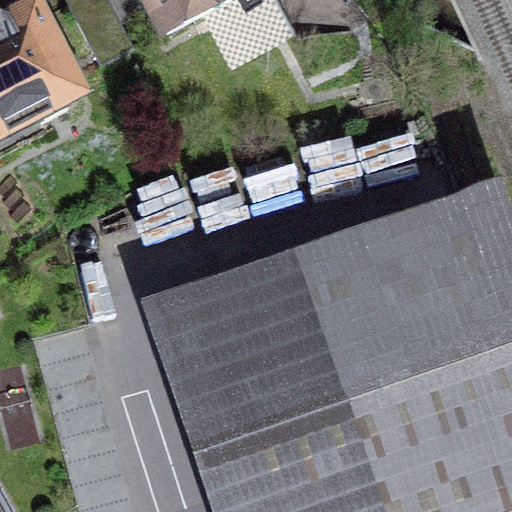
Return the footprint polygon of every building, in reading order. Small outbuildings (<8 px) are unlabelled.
[(120,25),(106,0),(77,0),(68,5),(102,69),(134,51),(120,25)] [(106,0),(120,25),(152,8),(166,35),(232,0),(231,0),(106,0)] [(0,131),(34,113),(41,125),(67,112),(61,100),(69,96),(32,23),(9,35),(2,22),(0,23),(0,131)] [(511,511),(511,226),(502,197),(143,313),(209,511),(511,511)] [(0,511),(8,511),(0,497),(0,511)]
